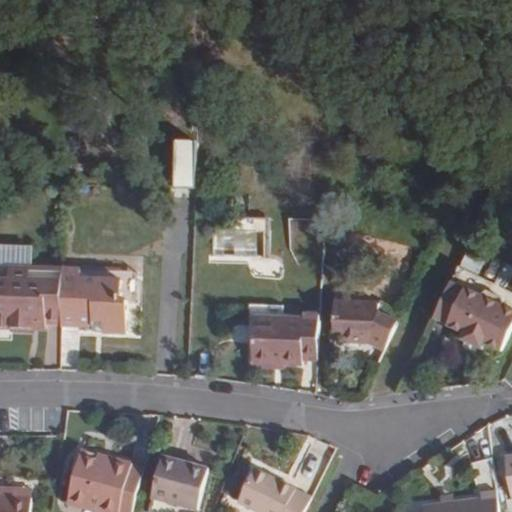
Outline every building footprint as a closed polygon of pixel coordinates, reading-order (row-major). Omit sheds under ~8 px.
[(197,198),(198,159),(179,158),(178,198),(197,198)] [(234,216),(234,229),(211,229),(210,263),(268,265),(270,217),(234,216)] [(64,273),(64,271),(0,268),(0,328),(48,330),(48,324),(62,324),(64,273)] [(121,275),(64,273),(62,324),(62,334),(94,335),(103,336),(103,346),(127,346),(129,301),(120,300),(121,275)] [(511,320),(511,312),(452,284),(432,324),(457,337),(455,341),(485,355),(487,351),(495,355),(511,320)] [(382,357),(399,324),(377,314),(377,306),(334,304),(333,337),(339,337),(339,350),(367,351),(382,357)] [(319,356),(321,312),(306,311),(305,320),(254,317),(252,361),(286,362),(302,363),(302,356),(319,356)] [(103,336),(94,335),(94,346),(103,346),(103,336)] [(285,370),(286,362),(252,361),(252,369),(285,370)] [(111,463),(113,457),(82,448),(80,454),(111,463)] [(68,498),(121,511),(132,511),(137,495),(144,468),(132,464),(132,462),(113,457),(111,463),(80,454),(68,498)] [(152,499),(197,511),(209,470),(163,458),(152,499)] [(490,458),(473,462),(478,481),(495,477),(490,458)] [(305,511),(312,498),(255,470),(239,505),(253,511),(305,511)] [(499,511),(499,501),(497,488),(481,490),(482,497),(423,504),(424,511),(499,511)] [(0,511),(31,511),(32,498),(5,497),(0,496),(0,511)]
